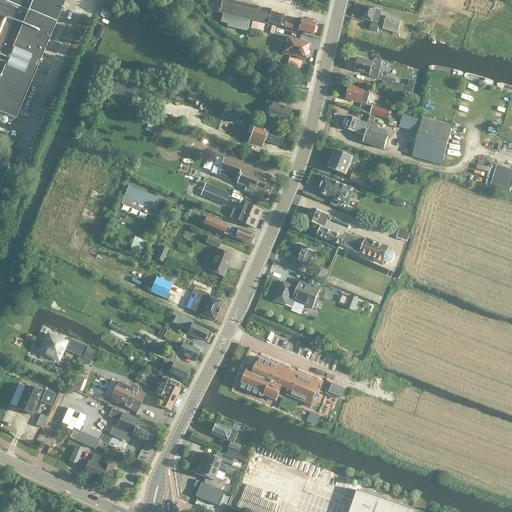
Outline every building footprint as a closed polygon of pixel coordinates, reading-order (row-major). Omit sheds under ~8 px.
[(0,0),(0,114),(15,121),(65,0),(0,0)] [(117,0),(99,0),(97,7),(112,13),(117,0)] [(231,16),(250,20),(268,25),(268,24),(271,13),(272,10),(227,0),(222,0),(219,13),(231,16)] [(370,30),(378,32),(380,26),(378,25),(382,11),(367,6),(363,19),(372,22),(370,30)] [(271,13),(268,24),(282,27),(284,16),(271,13)] [(250,20),(231,16),(228,27),(247,31),(250,20)] [(398,34),(402,21),(387,16),(383,30),(398,34)] [(317,22),(302,18),(301,21),(295,19),(294,23),(286,21),(284,27),(314,35),(314,33),(316,32),(317,29),(316,27),(317,22)] [(265,26),(252,23),(250,31),(263,34),(265,26)] [(308,41),(300,39),(300,41),(287,38),(283,53),(294,56),(295,57),(297,56),(306,59),(306,57),(308,55),(309,52),(308,50),(310,44),(308,43),(308,41)] [(302,62),(289,58),(287,65),(300,69),(302,62)] [(378,80),(379,74),(372,72),(374,64),(358,59),(355,71),(369,76),(371,78),(378,80)] [(108,79),(102,98),(133,108),(139,88),(108,79)] [(393,82),(391,89),(402,92),(404,85),(393,82)] [(367,107),(367,105),(370,92),(349,87),(346,100),(367,107)] [(288,124),(291,111),(278,106),(279,100),(267,96),(265,104),(269,106),(266,118),(266,119),(288,124)] [(373,107),(371,115),(388,120),(391,113),(373,107)] [(222,119),(237,124),(240,114),(225,109),(222,119)] [(453,126),(424,118),(413,158),(442,166),(453,126)] [(365,137),(369,131),(370,126),(348,119),(345,126),(344,129),(365,137)] [(263,142),(266,143),(280,147),(283,136),(267,131),(267,129),(254,125),(248,143),(261,147),(263,142)] [(388,138),(369,131),(365,137),(364,145),(384,151),(388,138)] [(368,179),(354,173),(355,169),(353,169),(356,160),(335,152),(328,169),(351,178),(350,183),(364,189),(368,179)] [(263,196),(269,180),(268,180),(262,178),(261,175),(244,168),(223,160),(219,171),(237,177),(236,181),(237,182),(236,185),(239,187),(245,189),(244,192),(261,199),(263,196)] [(0,161),(0,187),(9,166),(0,161)] [(511,182),(511,170),(497,166),(491,189),(509,194),(511,182)] [(208,175),(201,172),(197,181),(204,184),(208,175)] [(344,204),(360,210),(363,204),(369,206),(372,199),(350,190),(350,189),(339,184),(338,185),(324,179),(319,194),(333,200),(332,200),(344,205),(344,204)] [(200,197),(225,207),(230,194),(205,184),(200,197)] [(129,187),(124,199),(155,212),(159,200),(129,187)] [(81,218),(94,225),(105,203),(92,196),(81,218)] [(393,200),(392,205),(403,208),(404,203),(393,200)] [(254,231),(262,212),(242,203),(234,222),(254,231)] [(360,255),(383,265),(383,263),(387,264),(390,264),(393,262),(394,258),(394,255),(391,252),(388,251),(389,249),(365,239),(365,241),(346,234),(350,225),(329,217),(312,210),(308,222),(321,227),(317,238),(341,247),(341,246),(360,254),(360,255)] [(215,232),(215,235),(222,237),(223,235),(234,239),(237,241),(248,245),(253,236),(238,230),(236,233),(217,226),(214,224),(197,217),(194,223),(215,232)] [(220,243),(208,238),(206,244),(218,249),(220,243)] [(161,244),(156,258),(163,261),(169,248),(161,244)] [(308,270),(314,253),(309,251),(309,249),(298,245),(291,263),(302,268),(303,268),(308,270)] [(217,250),(208,272),(223,278),(232,257),(217,250)] [(149,293),(165,300),(172,285),(156,278),(149,293)] [(297,289),(283,283),(275,302),(292,309),(294,302),(313,310),(321,291),(300,282),(297,289)] [(200,316),(214,322),(222,303),(208,297),(209,295),(199,291),(191,311),(200,315),(200,316)] [(350,297),(346,308),(354,311),(358,300),(350,297)] [(182,329),(188,332),(186,336),(204,344),(209,333),(191,324),(191,321),(177,314),(174,320),(183,325),(182,329)] [(164,339),(175,344),(173,348),(179,351),(177,355),(194,363),(195,362),(199,352),(199,351),(183,344),(185,340),(167,332),(164,339)] [(66,340),(65,344),(49,337),(41,353),(58,360),(62,350),(82,358),(87,348),(66,340)] [(87,348),(81,362),(89,366),(95,352),(87,348)] [(184,383),(191,371),(174,363),(174,359),(155,350),(153,354),(164,361),(160,371),(184,383)] [(286,396),(311,406),(320,383),(259,358),(255,368),(249,365),(240,387),(276,402),(282,387),(288,390),(286,396)] [(76,376),(71,389),(79,392),(84,379),(76,376)] [(170,412),(178,395),(180,391),(169,386),(171,381),(163,377),(159,387),(161,388),(156,399),(160,402),(158,406),(170,412)] [(111,402),(115,403),(137,413),(145,395),(120,383),(111,402)] [(332,384),(328,393),(339,397),(343,388),(332,384)] [(34,391),(19,385),(10,407),(25,413),(34,391)] [(56,395),(46,390),(40,402),(50,407),(56,395)] [(82,402),(104,410),(106,404),(84,396),(82,402)] [(114,420),(111,428),(116,430),(138,438),(137,443),(151,449),(157,437),(135,427),(138,421),(123,414),(112,409),(108,418),(114,420)] [(226,442),(231,430),(215,424),(211,435),(226,442)] [(52,446),(63,451),(67,442),(56,437),(52,446)] [(93,437),(89,447),(95,449),(100,440),(93,437)] [(237,452),(239,446),(230,443),(228,449),(237,452)] [(69,462),(76,465),(82,450),(75,447),(69,462)] [(203,453),(199,464),(217,471),(220,465),(230,469),(234,460),(217,452),(215,458),(203,453)] [(84,473),(97,479),(109,484),(113,473),(112,472),(115,464),(94,456),(90,463),(88,462),(84,473)] [(215,478),(217,471),(199,464),(195,474),(206,479),(204,484),(221,492),(225,482),(215,478)] [(417,511),(358,491),(350,511),(417,511)]
